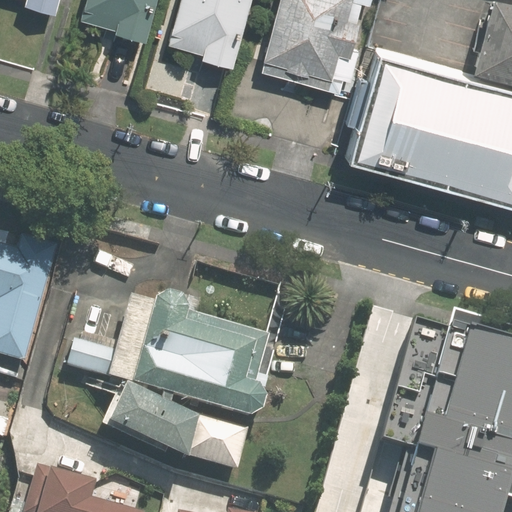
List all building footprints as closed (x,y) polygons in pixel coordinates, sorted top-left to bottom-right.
[(22,0),(21,7),(51,15),(55,0),(22,0)] [(153,0),(82,0),(77,21),(112,31),(111,35),(141,43),(153,0)] [(176,0),(164,44),(200,55),(198,60),(229,69),(248,0),(176,0)] [(360,1),(355,0),(275,0),(259,62),(260,63),(258,73),(336,94),(340,81),(346,83),(352,61),(346,59),(356,24),(353,23),(360,1)] [(511,108),(378,72),(352,167),(511,211),(511,108)] [(0,361),(21,367),(55,247),(19,237),(15,252),(0,247),(0,361)] [(265,379),(255,377),(266,337),(183,314),(184,313),(177,300),(163,298),(151,304),(137,355),(128,389),(246,422),(258,415),(262,400),(256,390),(262,391),(265,379)] [(498,511),(511,465),(511,349),(415,322),(360,511),(498,511)] [(111,353),(71,342),(64,368),(103,379),(111,353)] [(191,416),(189,423),(122,390),(103,429),(182,467),(184,462),(233,476),(245,432),(191,416)] [(93,483),(35,467),(22,511),(113,511),(87,505),(93,483)]
